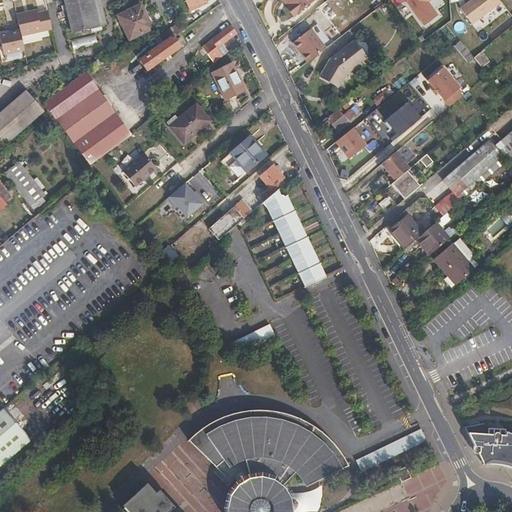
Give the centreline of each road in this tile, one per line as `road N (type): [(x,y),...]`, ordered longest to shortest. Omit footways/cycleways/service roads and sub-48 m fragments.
road 1 (residential): [(237,0),(476,496)]
road 2 (unknown): [(238,3),(130,103)]
road 3 (unknown): [(279,88),(181,170)]
